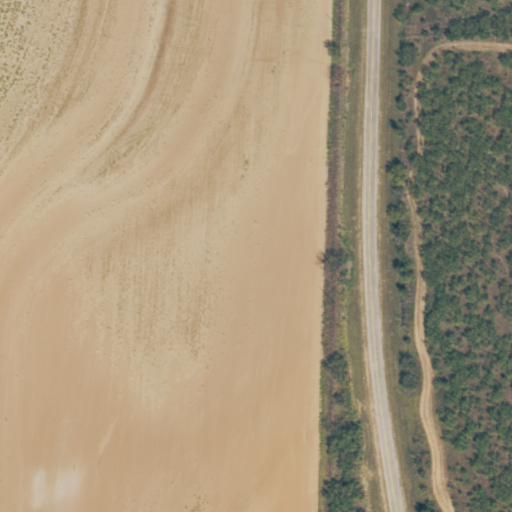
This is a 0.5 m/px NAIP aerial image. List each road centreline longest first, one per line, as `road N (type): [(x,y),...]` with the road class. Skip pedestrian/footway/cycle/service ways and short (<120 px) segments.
road 1 (tertiary): [(395,511),(370,263),(375,0)]
road 2 (residential): [(374,43),(511,48)]
